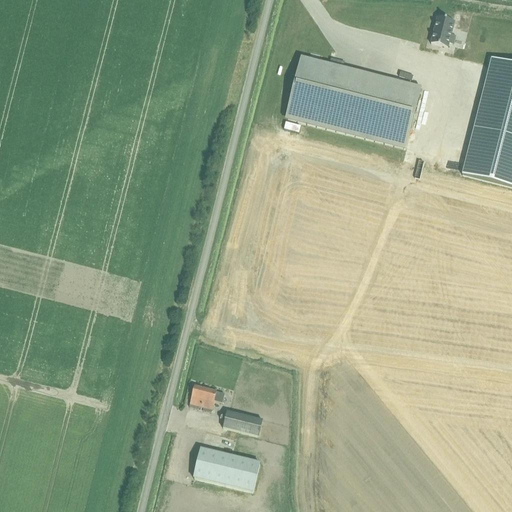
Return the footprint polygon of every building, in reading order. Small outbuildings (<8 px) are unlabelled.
[(447,50),(454,24),(437,20),(431,46),(447,50)] [(511,66),(492,61),(462,177),(511,189),(511,66)] [(302,62),(287,121),(404,150),(419,91),(302,62)] [(301,128),(286,124),(285,131),(299,135),(301,128)] [(222,405),(225,396),(216,394),(217,393),(195,388),(190,409),(198,411),(199,409),(203,410),(203,412),(211,414),(214,403),(222,405)] [(223,430),(259,439),(263,423),(227,414),(223,430)] [(260,465),(201,451),(194,481),(253,495),(260,465)]
